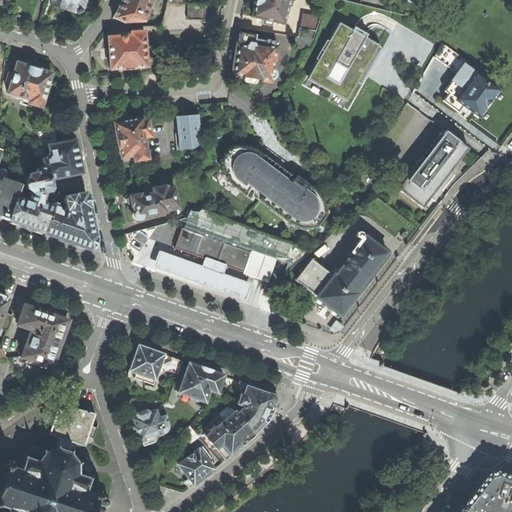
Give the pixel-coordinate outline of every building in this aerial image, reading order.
[(82,7),(83,0),(51,0),(50,3),(65,8),(73,11),(75,12),(77,13),(81,11),(82,7)] [(91,2),(85,0),(83,0),(82,7),(89,9),(91,2)] [(124,22),(144,21),(152,0),(122,0),(123,0),(120,7),(113,17),(124,22)] [(265,19),(272,21),(283,24),(287,6),(291,6),(292,2),(294,0),(253,0),(252,4),(254,4),(251,16),(265,19)] [(188,19),(205,19),(205,4),(188,4),(188,19)] [(307,79),(346,101),(357,83),(359,84),(374,58),(380,47),(378,46),(379,45),(365,37),(367,34),(354,27),(352,30),(339,23),(307,79)] [(299,29),(298,38),(312,40),(315,32),(299,29)] [(146,66),(144,31),(121,33),(122,36),(107,37),(109,56),(110,69),(121,68),(121,71),(135,70),(135,67),(146,66)] [(258,80),(270,82),(271,78),(272,77),(273,75),(274,73),(273,71),(272,69),(277,42),(266,40),(264,41),(263,42),(263,46),(262,46),(261,48),(253,47),(255,35),(239,33),(237,44),(236,44),(235,55),(232,75),(244,77),(243,80),(246,83),(255,84),(258,82),(258,80)] [(294,47),(307,49),(312,40),(298,38),(295,37),(294,47)] [(463,65),(465,61),(442,44),(434,58),(456,74),(463,65)] [(17,62),(14,72),(10,83),(7,93),(18,96),(29,99),(29,102),(42,106),(52,73),(41,70),(42,67),(35,65),(28,63),(28,65),(17,62)] [(478,117),(497,91),(480,78),(463,65),(456,74),(444,91),(447,94),(442,101),(458,112),(459,110),(464,113),(466,111),(467,109),(478,117)] [(10,83),(14,72),(8,70),(5,81),(10,83)] [(175,133),(176,151),(200,149),(197,114),(175,116),(177,133),(175,133)] [(117,140),(121,157),(133,155),(134,161),(137,160),(139,162),(140,162),(142,162),(144,161),(145,159),(148,158),(144,137),(151,135),(147,118),(143,119),(143,117),(114,123),(117,140)] [(40,148),(49,146),(57,144),(54,128),(37,131),(40,148)] [(397,188),(422,208),(457,162),(468,148),(445,130),(442,134),(440,133),(397,188)] [(36,172),(38,180),(50,178),(56,176),(81,171),(78,155),(75,141),(57,144),(49,146),(50,155),(48,159),(43,159),(44,166),(38,167),(35,173),(36,172)] [(0,216),(7,220),(15,197),(19,186),(20,184),(1,178),(0,181),(0,151),(0,150),(0,216)] [(249,153),(242,152),(236,152),(229,157),(226,164),(226,171),(230,178),(239,185),(241,182),(290,219),(299,220),(306,219),(312,224),(318,216),(311,211),(312,203),(311,196),(301,188),(305,184),(292,174),(287,181),(249,153)] [(84,185),(81,171),(56,176),(58,188),(65,189),(84,185)] [(38,180),(36,172),(35,173),(28,174),(25,183),(38,180)] [(25,226),(42,232),(52,206),(42,202),(41,198),(44,191),(49,190),(51,187),(50,178),(38,180),(25,183),(20,184),(19,186),(27,189),(31,192),(27,201),(15,197),(7,220),(25,226)] [(133,218),(138,221),(142,217),(166,212),(166,210),(178,208),(174,188),(168,189),(167,185),(151,188),(152,192),(141,195),(138,194),(131,195),(129,197),(131,204),(132,204),(133,207),(134,212),(133,218)] [(67,240),(90,249),(91,247),(93,244),(94,241),(95,237),(94,235),(90,217),(85,192),(66,195),(64,200),(66,208),(67,208),(65,214),(57,211),(57,208),(52,206),(42,232),(67,240)] [(233,246),(227,244),(215,240),(210,238),(180,227),(173,247),(202,258),(225,266),(243,272),(251,252),(233,246)] [(370,274),(387,252),(365,235),(334,275),(333,274),(332,275),(311,258),(294,279),(316,296),(315,297),(322,303),(320,306),(330,314),(333,310),(340,316),(358,293),(356,292),(370,274)] [(252,250),(251,252),(243,272),(243,273),(256,278),(268,282),(277,259),(264,255),(252,250)] [(225,266),(202,258),(200,265),(158,251),(152,268),(243,300),(249,283),(222,274),(225,266)] [(21,356),(39,362),(50,367),(67,320),(45,313),(24,305),(17,324),(31,329),(21,356)] [(129,370),(135,372),(143,375),(142,380),(152,384),(154,379),(163,354),(151,350),(137,345),(132,359),(129,370)] [(157,376),(167,370),(177,374),(182,361),(163,354),(154,379),(156,380),(157,376)] [(21,356),(19,362),(37,368),(39,362),(21,356)] [(177,392),(203,401),(207,389),(216,392),(219,383),(222,375),(205,369),(187,363),(177,392)] [(133,377),(142,380),(143,375),(135,372),(133,377)] [(241,406),(235,413),(254,435),(268,420),(276,399),(275,395),(273,393),(259,388),(243,382),(243,383),(238,381),(235,389),(241,391),(240,394),(239,393),(236,404),(241,406)] [(83,445),(87,434),(90,424),(94,412),(59,401),(58,403),(59,403),(58,407),(50,432),(49,432),(48,434),(51,435),(58,437),(74,443),(74,442),(83,445)] [(50,432),(58,407),(54,406),(41,415),(46,431),(49,432),(50,432)] [(158,417),(155,410),(149,412),(148,410),(146,410),(134,413),(136,417),(132,418),(137,432),(140,441),(163,433),(167,431),(169,426),(165,415),(158,417)] [(203,434),(225,460),(238,448),(254,435),(235,413),(233,411),(223,419),(222,418),(203,434)] [(97,423),(96,426),(90,424),(87,434),(93,436),(92,439),(93,439),(95,431),(98,424),(97,423)] [(182,431),(191,442),(198,437),(189,426),(182,431)] [(102,511),(104,506),(106,505),(108,505),(110,500),(108,500),(107,498),(104,497),(103,495),(100,493),(101,489),(97,488),(97,491),(93,493),(87,490),(85,490),(89,480),(92,477),(91,475),(87,477),(85,475),(87,474),(89,472),(90,471),(91,466),(89,466),(87,463),(83,462),(81,463),(79,460),(77,460),(71,453),(73,449),(72,449),(74,443),(58,437),(56,443),(55,443),(55,447),(45,450),(43,447),(41,449),(40,446),(35,445),(32,446),(30,446),(27,450),(28,451),(27,456),(25,453),(22,455),(24,458),(21,468),(11,464),(12,459),(9,458),(8,462),(5,463),(2,462),(1,463),(0,462),(0,504),(8,507),(6,511),(102,511)] [(181,483),(186,490),(202,478),(214,469),(207,460),(210,458),(206,453),(203,456),(198,449),(178,464),(188,478),(181,483)] [(478,486),(464,503),(475,511),(489,511),(493,508),(503,511),(507,511),(511,497),(511,477),(495,471),(488,473),(478,486)] [(456,511),(475,511),(464,503),(456,511)]
